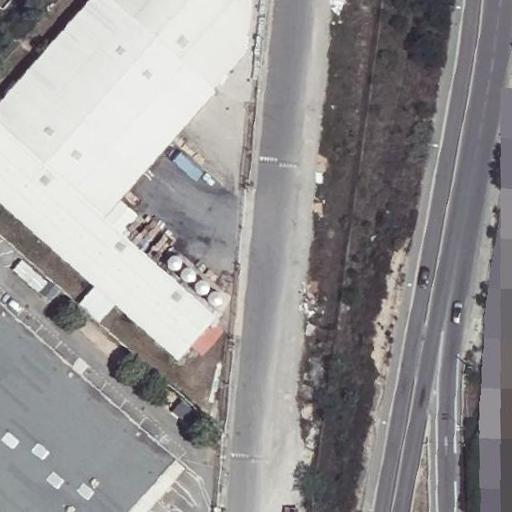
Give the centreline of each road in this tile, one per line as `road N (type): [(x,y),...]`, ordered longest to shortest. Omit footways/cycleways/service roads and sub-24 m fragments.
road 1 (secondary): [(451,171),(396,511)]
road 2 (motorway): [(448,511),(462,237),(451,171)]
road 3 (primary): [(480,0),(451,171)]
